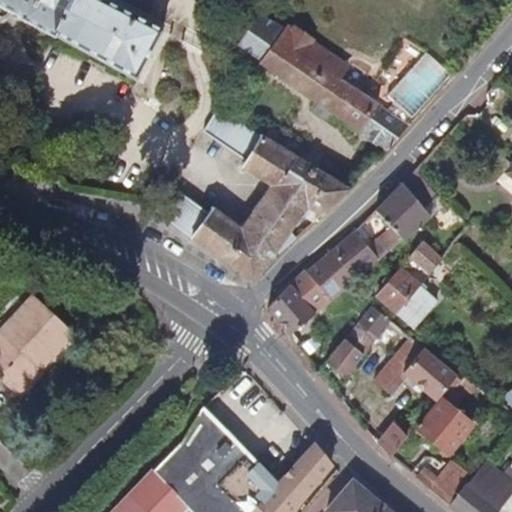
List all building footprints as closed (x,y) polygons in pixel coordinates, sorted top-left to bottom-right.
[(134,28),(84,0),(0,0),(0,18),(105,78),(134,28)] [(288,0),(270,0),(282,8),(288,0)] [(328,69),(286,43),(285,38),(268,26),(262,28),(255,24),(250,32),(229,18),(225,24),(210,49),(355,139),(376,116),(320,82),(328,69)] [(384,98),(404,60),(387,51),(381,63),(371,61),(367,67),(374,77),(367,89),(384,98)] [(262,136),(235,118),(227,130),(255,149),(262,136)] [(255,149),(227,130),(206,162),(234,182),(240,185),(269,203),(286,214),(311,187),(261,153),(256,150),(255,149)] [(42,187),(51,146),(17,139),(9,179),(42,187)] [(382,260),(403,241),(412,234),(431,217),(424,210),(439,197),(422,178),(415,170),(375,211),(374,212),(388,231),(374,243),(377,246),(374,249),(382,260)] [(226,278),(269,203),(240,185),(234,182),(205,228),(149,191),(134,213),(226,278)] [(314,281),(331,300),(346,288),(382,260),(374,249),(370,252),(355,232),(332,251),(308,271),(306,269),(304,271),(314,281)] [(410,258),(429,275),(442,260),(426,244),(423,242),(410,258)] [(400,268),(375,296),(413,328),(437,301),(400,268)] [(290,335),(331,300),(314,281),(304,271),(288,286),(268,308),(290,335)] [(44,371),(77,335),(35,295),(0,333),(0,370),(4,374),(0,378),(22,398),(45,373),(44,371)] [(372,307),(358,323),(376,340),(390,321),(372,307)] [(329,359),(327,361),(344,378),(373,343),(386,352),(402,331),(390,321),(376,340),(358,323),(345,339),(329,359)] [(428,353),(414,341),(375,381),(388,394),(404,378),(428,353)] [(428,353),(404,378),(433,405),(442,394),(449,386),(456,376),(428,353)] [(460,383),(462,381),(456,376),(449,386),(454,389),(459,382),(460,383)] [(478,386),(466,376),(462,381),(460,383),(472,393),(478,386)] [(454,389),(449,386),(442,394),(447,398),(454,389)] [(442,400),(418,428),(448,454),(473,425),(442,400)] [(291,511),(331,465),(315,445),(277,485),(202,408),(181,442),(180,440),(110,511),(291,511)] [(393,421),(377,442),(391,458),(407,437),(393,421)] [(416,478),(429,488),(437,477),(445,467),(434,458),(425,456),(410,474),(416,478)] [(457,511),(499,511),(500,511),(498,510),(478,495),(497,472),(485,462),(471,479),(449,461),(445,467),(437,477),(429,488),(457,511)] [(478,495),(498,510),(511,491),(511,483),(497,472),(478,495)] [(382,511),(386,509),(356,485),(345,498),(341,494),(326,511),(382,511)]
